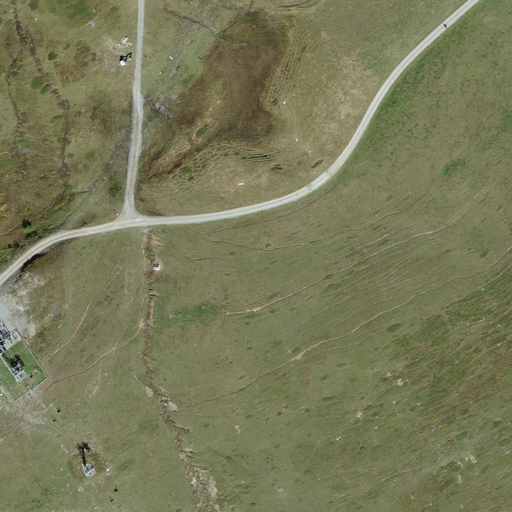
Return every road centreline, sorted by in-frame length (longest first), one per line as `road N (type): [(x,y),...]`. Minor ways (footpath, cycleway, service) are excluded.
road 1 (track): [(127,222),(207,219),(308,189),(341,160),(393,75),(473,0)]
road 2 (track): [(141,0),(127,222)]
road 3 (track): [(127,222),(48,242),(0,277)]
